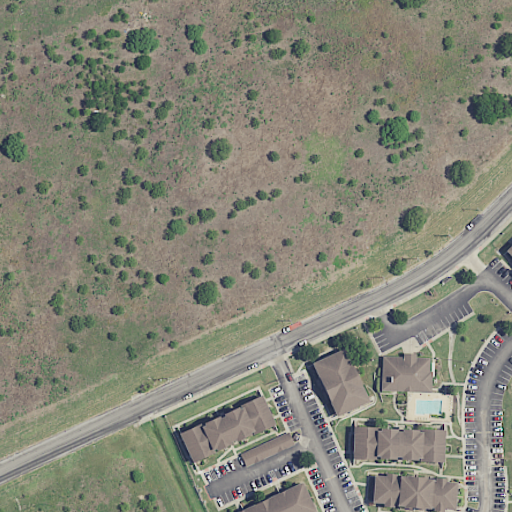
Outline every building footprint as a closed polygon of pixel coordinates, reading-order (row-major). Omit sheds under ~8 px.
[(312,360),(333,416),(368,403),(347,347),(312,360)] [(381,353),(381,391),(431,392),(432,354),(381,353)] [(192,461),(276,425),(262,394),(178,431),(192,461)] [(352,460),(444,461),(444,427),(352,426),(352,460)] [(245,466),(294,444),(288,431),(239,453),(245,466)] [(455,511),(456,476),(373,473),(371,507),(455,511)] [(314,511),(304,484),(228,511),(314,511)]
